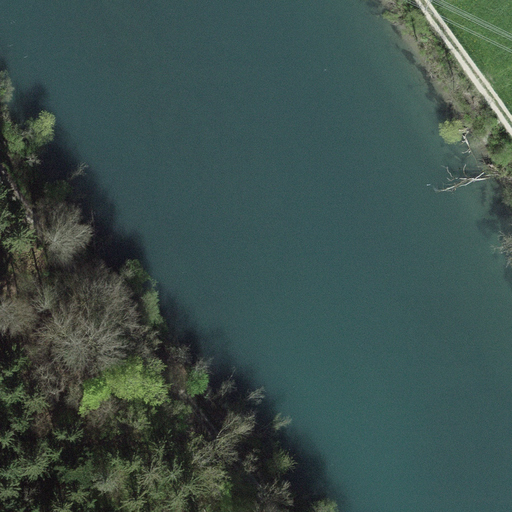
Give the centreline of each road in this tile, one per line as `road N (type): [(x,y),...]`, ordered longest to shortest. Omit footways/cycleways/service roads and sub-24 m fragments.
road 1 (track): [(271,511),(0,173)]
road 2 (track): [(417,0),(511,138)]
